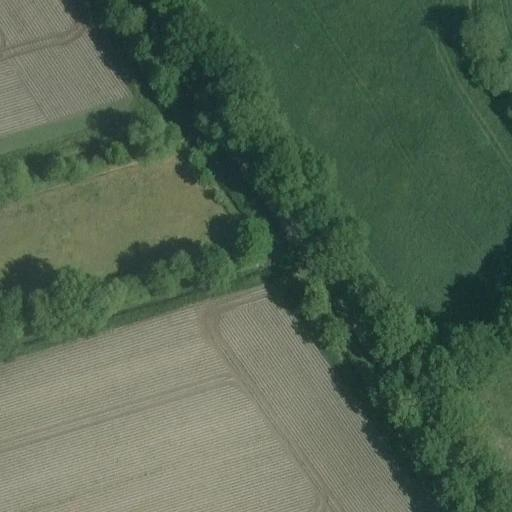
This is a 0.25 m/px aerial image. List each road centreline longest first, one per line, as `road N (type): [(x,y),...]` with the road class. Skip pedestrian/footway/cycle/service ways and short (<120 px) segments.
road 1 (track): [(211,112),(489,511)]
road 2 (track): [(132,0),(211,112)]
